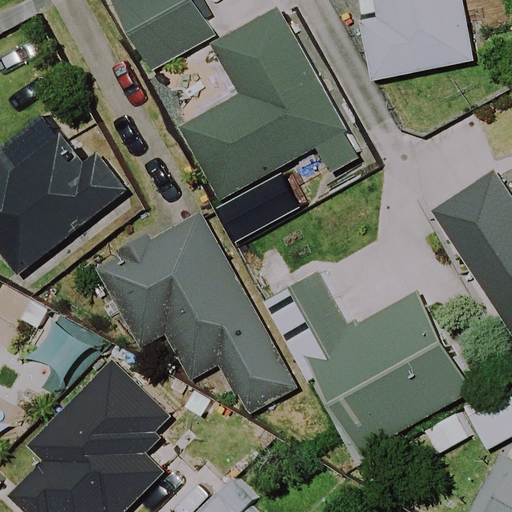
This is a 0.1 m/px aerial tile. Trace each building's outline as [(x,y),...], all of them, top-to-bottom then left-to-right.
[(217,39),(195,0),(127,0),(118,5),(156,73),(217,39)] [(480,61),(467,0),(362,0),(379,82),(480,61)] [(171,176),(194,219),(320,150),(334,176),(357,164),(343,138),(351,134),(286,15),(220,50),(244,94),(185,127),(203,159),(171,176)] [(75,156),(62,139),(16,175),(4,159),(0,161),(0,244),(23,275),(130,192),(92,143),(75,156)] [(511,176),(508,169),(436,214),(511,336),(511,176)] [(222,364),(252,416),(269,406),(289,441),(320,424),(202,218),(154,245),(157,250),(105,280),(145,348),(168,335),(194,380),(222,364)] [(511,377),(476,396),(422,296),(352,333),(322,277),(271,304),(311,379),(321,374),(365,456),(421,426),(438,457),(476,437),(485,454),(511,440),(511,377)] [(96,357),(60,332),(40,361),(76,386),(96,357)] [(146,459),(180,421),(116,363),(37,448),(55,464),(24,497),(35,507),(30,511),(127,511),(162,474),(146,459)] [(511,511),(511,462),(483,511),(511,511)] [(234,511),(221,499),(207,511),(234,511)]
